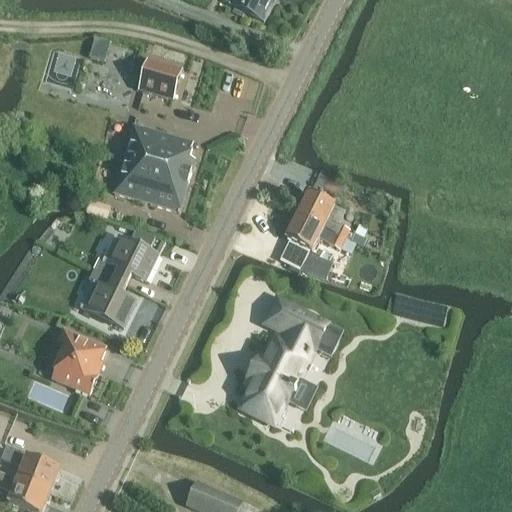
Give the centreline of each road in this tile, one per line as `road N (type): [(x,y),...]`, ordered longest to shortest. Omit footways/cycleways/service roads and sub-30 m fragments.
road 1 (tertiary): [(84,511),(345,0)]
road 2 (track): [(297,93),(160,39),(0,27)]
